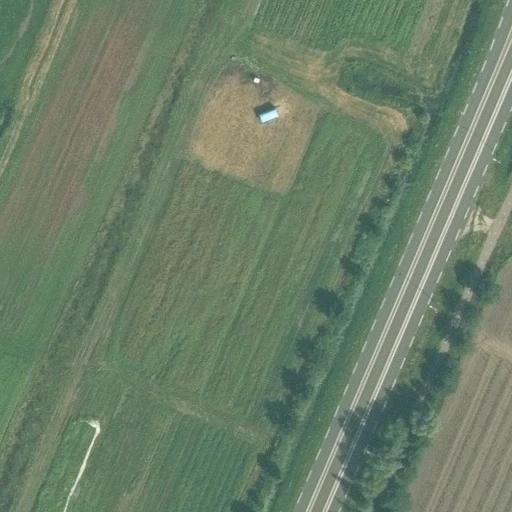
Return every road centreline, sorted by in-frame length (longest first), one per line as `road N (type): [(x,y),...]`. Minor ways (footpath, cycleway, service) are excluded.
road 1 (primary): [(511,6),(299,511)]
road 2 (primary): [(332,511),(511,94)]
